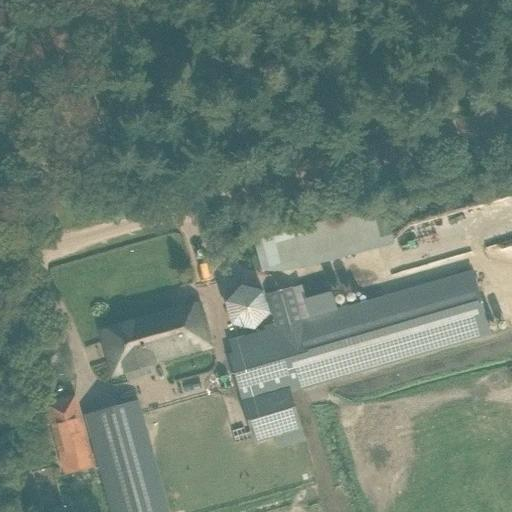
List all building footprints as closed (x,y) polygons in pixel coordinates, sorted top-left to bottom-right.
[(254,242),(262,271),(391,235),(383,206),(254,242)] [(302,435),(303,435),(290,390),(489,331),(471,270),(301,321),(292,287),(266,295),(275,328),(227,341),(231,355),(223,357),(248,451),(302,435)] [(269,314),(262,290),(240,282),(226,302),(233,325),(255,331),(269,314)] [(110,335),(102,338),(112,376),(132,370),(212,349),(199,302),(108,329),(110,335)] [(50,404),(70,475),(97,467),(77,397),(50,404)] [(85,416),(111,511),(167,511),(136,401),(85,416)] [(49,511),(66,507),(52,462),(28,469),(41,511),(49,511)]
